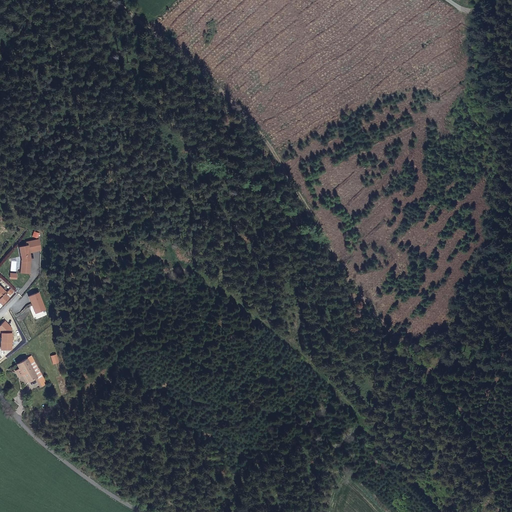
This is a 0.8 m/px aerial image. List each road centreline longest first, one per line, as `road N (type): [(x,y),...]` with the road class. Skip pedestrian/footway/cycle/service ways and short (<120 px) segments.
road 1 (track): [(502,511),(474,430),(392,329),(248,114),(119,0)]
road 2 (unclassified): [(151,511),(54,449),(0,394)]
